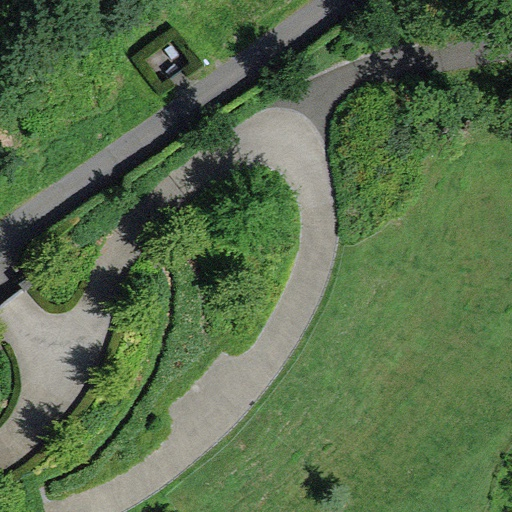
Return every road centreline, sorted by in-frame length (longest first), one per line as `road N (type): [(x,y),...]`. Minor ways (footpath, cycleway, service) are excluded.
road 1 (residential): [(68,383),(125,240),(203,166),(250,140),(283,138),(338,81),(511,45)]
road 2 (residential): [(0,243),(336,0)]
